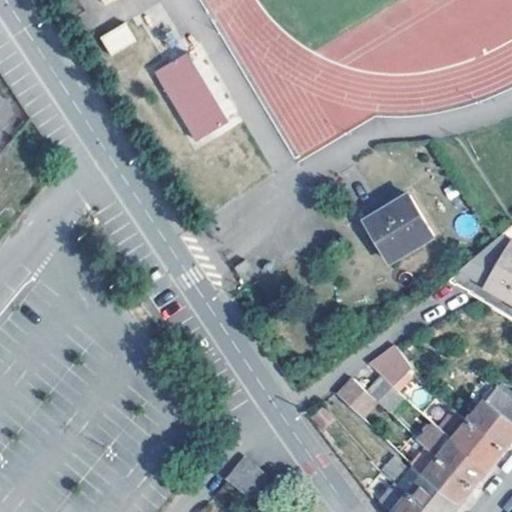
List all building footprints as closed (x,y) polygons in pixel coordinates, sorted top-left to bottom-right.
[(153,11),(133,21),(163,67),(183,56),(153,11)] [(110,55),(137,42),(126,22),(100,35),(110,55)] [(431,244),(407,202),(363,229),(387,271),(431,244)] [(511,239),(504,235),(464,270),(511,297),(511,239)] [(244,274),(239,267),(227,275),(232,282),(244,274)] [(387,373),(371,391),(383,402),(394,412),(410,394),(387,373)] [(383,402),(371,391),(355,376),(340,392),(369,419),(383,402)] [(475,412),(472,416),(510,449),(511,447),(511,390),(505,386),(481,416),(475,412)] [(472,416),(462,408),(447,426),(462,439),(474,423),(469,420),(472,416)] [(510,449),(472,416),(469,420),(474,423),(462,439),(495,467),(500,462),(510,449)] [(427,440),(435,448),(444,456),(479,487),(491,472),(495,467),(462,439),(447,426),(442,422),(427,440)] [(444,456),(435,448),(419,465),(465,505),(469,500),(479,487),(444,456)] [(465,505),(419,465),(415,469),(400,458),(388,472),(403,484),(411,490),(437,511),(459,511),(462,509),(465,505)] [(285,486),(251,459),(232,482),(266,510),(285,486)] [(403,484),(388,472),(377,486),(390,497),(387,501),(400,511),(437,511),(411,490),(407,496),(412,500),(407,506),(393,495),(403,484)]
